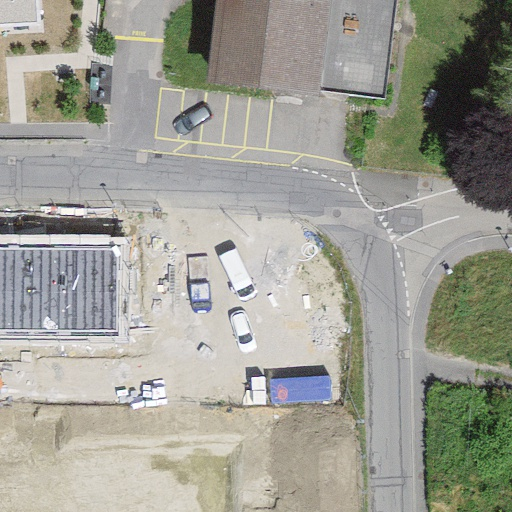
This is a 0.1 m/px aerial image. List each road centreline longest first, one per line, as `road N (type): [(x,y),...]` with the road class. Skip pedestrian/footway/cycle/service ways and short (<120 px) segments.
road 1 (residential): [(0,175),(115,176),(305,194),(353,226),(370,250)]
road 2 (residential): [(370,250),(386,319),(393,511)]
road 3 (residential): [(511,208),(453,214),(370,250)]
